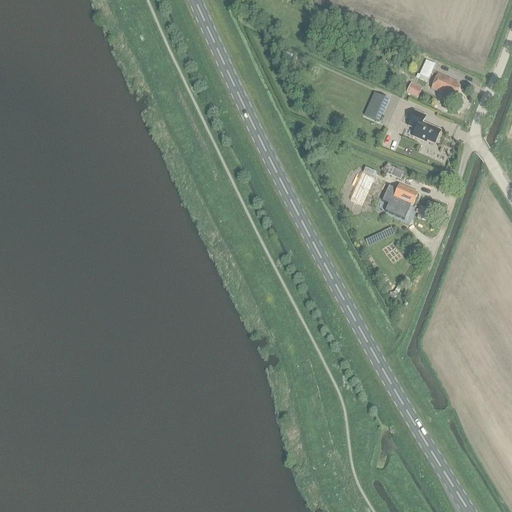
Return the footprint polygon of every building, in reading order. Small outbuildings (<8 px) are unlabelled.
[(283,59),(290,64),(295,56),(287,52),(283,59)] [(383,59),(375,65),(380,71),(388,65),(383,59)] [(436,66),(427,61),(420,76),(418,75),(417,78),(427,83),(428,80),(429,80),(436,66)] [(456,97),(460,88),(458,87),(459,84),(438,75),(431,89),(452,99),(454,96),(456,97)] [(417,99),(422,90),(411,84),(406,94),(417,99)] [(379,123),(382,116),(383,115),(367,108),(367,109),(364,116),(379,123)] [(435,145),(441,132),(423,124),(426,117),(415,112),(408,127),(416,130),(413,138),(423,142),(423,140),(435,145)] [(395,168),(393,176),(403,179),(406,171),(395,168)] [(365,169),(361,178),(372,183),(376,173),(365,169)] [(359,181),(362,174),(355,170),(352,178),(359,181)] [(363,204),(370,189),(359,184),(352,199),(363,204)] [(394,198),(397,190),(389,186),(382,202),(389,205),(385,212),(404,220),(409,209),(408,209),(409,205),(394,198)] [(399,186),(397,190),(394,198),(409,205),(413,207),(418,194),(399,186)]
